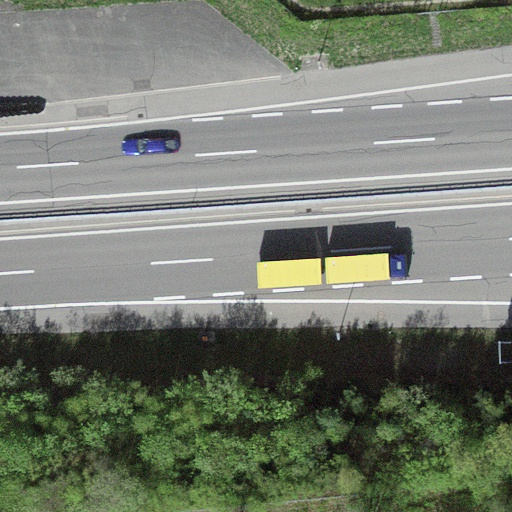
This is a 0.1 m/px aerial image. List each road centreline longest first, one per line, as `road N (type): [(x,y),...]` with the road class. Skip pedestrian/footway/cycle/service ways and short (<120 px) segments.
road 1 (motorway): [(511,136),(0,170)]
road 2 (motorway): [(0,272),(511,240)]
